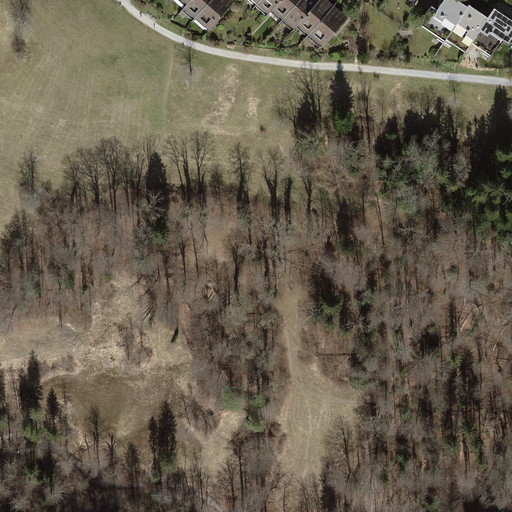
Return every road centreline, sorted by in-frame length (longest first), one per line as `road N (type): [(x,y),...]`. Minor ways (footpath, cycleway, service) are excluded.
road 1 (track): [(124,0),(180,39),(265,63),(511,81)]
road 2 (track): [(106,194),(180,223),(217,251),(280,325),(294,374),(380,402)]
road 3 (track): [(0,168),(106,194),(144,170),(169,121),(199,96),(217,51)]
